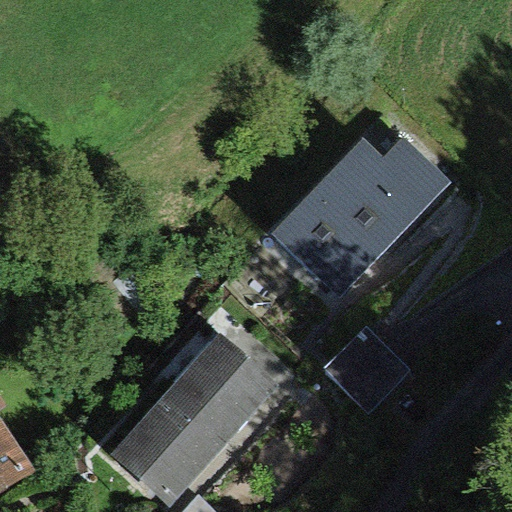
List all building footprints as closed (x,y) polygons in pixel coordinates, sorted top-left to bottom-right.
[(278,234),(342,295),(449,182),(404,139),(384,159),(366,142),(278,234)] [(415,372),(370,327),(324,372),(370,417),(415,372)] [(223,331),(113,453),(172,506),(282,384),(223,331)] [(0,489),(34,466),(0,417),(0,408),(6,404),(0,395),(0,489)] [(215,511),(201,498),(187,511),(215,511)]
